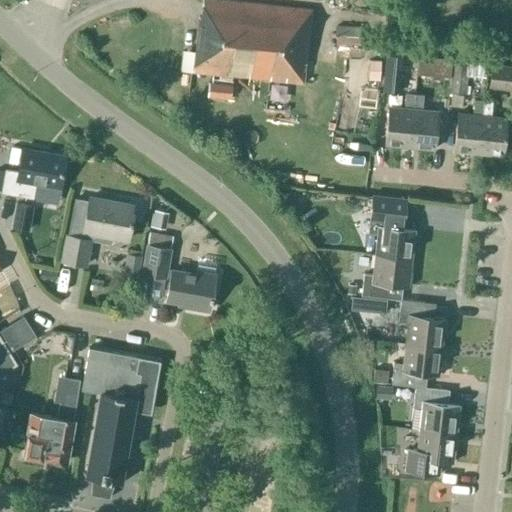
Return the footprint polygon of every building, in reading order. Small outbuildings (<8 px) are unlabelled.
[(198,16),(194,52),(192,71),(303,83),(311,9),(226,0),(202,0),(200,16),(198,16)] [(362,71),(364,58),(325,52),(322,74),(336,76),(331,107),(322,105),(320,113),(346,117),(348,105),(368,109),(374,73),(362,71)] [(402,54),(384,52),(381,91),(399,92),(402,54)] [(511,65),(490,63),(487,88),(511,90),(511,65)] [(468,66),(453,64),(450,93),(465,94),(468,66)] [(230,98),(231,86),(208,83),(206,95),(230,98)] [(384,144),(409,147),(414,94),(404,93),(403,108),(388,106),(384,144)] [(422,94),(414,94),(409,147),(433,149),(437,111),(421,109),(422,94)] [(453,151),(477,153),(482,100),(473,99),(472,114),(457,112),(453,151)] [(491,101),(482,100),(477,153),(502,155),(506,117),(490,116),(491,101)] [(59,187),(65,156),(22,148),(17,171),(5,169),(0,192),(32,198),(35,183),(59,187)] [(375,254),(411,258),(414,229),(399,227),(403,198),(372,194),(367,232),(377,233),(375,254)] [(88,197),(87,201),(74,198),(68,235),(67,235),(62,261),(84,265),(90,232),(127,239),(131,220),(129,219),(131,205),(88,197)] [(162,198),(158,216),(173,220),(177,202),(162,198)] [(27,205),(15,203),(12,226),(23,228),(27,205)] [(208,310),(214,274),(196,271),(195,275),(166,269),(170,249),(172,236),(148,232),(146,245),(141,273),(169,277),(165,300),(186,303),(186,306),(208,310)] [(141,255),(125,253),(121,279),(136,282),(141,255)] [(408,287),(411,258),(375,254),(372,274),(363,273),(360,295),(384,297),(386,284),(408,287)] [(407,322),(405,342),(441,346),(444,318),(422,315),(424,302),(400,299),(398,320),(407,322)] [(22,315),(12,322),(24,342),(35,336),(22,315)] [(0,372),(15,363),(0,338),(0,372)] [(160,355),(89,342),(80,389),(99,393),(85,475),(91,476),(90,494),(109,497),(114,480),(120,482),(135,399),(152,402),(160,355)] [(438,375),(441,346),(405,342),(402,363),(393,362),(390,383),(414,386),(415,386),(416,373),(438,375)] [(72,420),(79,380),(64,377),(61,392),(54,391),(52,401),(59,402),(56,417),(30,412),(23,453),(26,454),(25,458),(39,461),(40,456),(51,458),(53,463),(60,464),(62,460),(65,461),(72,420)] [(390,387),(376,385),(375,396),(389,398),(390,387)] [(421,408),(419,429),(455,433),(459,405),(437,402),(438,389),(415,386),(414,386),(412,407),(421,408)] [(452,462),(455,433),(419,429),(417,449),(407,448),(405,470),(428,473),(430,459),(452,462)]
